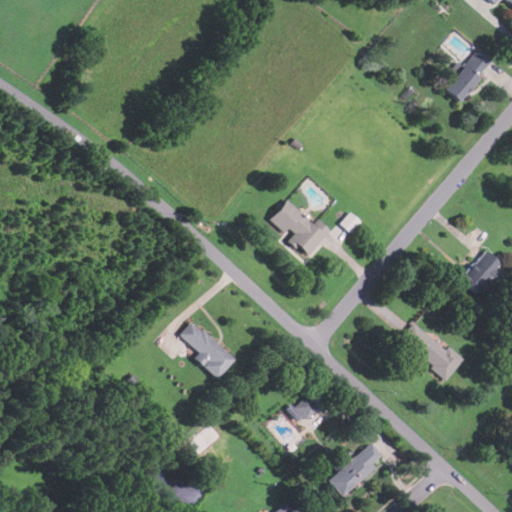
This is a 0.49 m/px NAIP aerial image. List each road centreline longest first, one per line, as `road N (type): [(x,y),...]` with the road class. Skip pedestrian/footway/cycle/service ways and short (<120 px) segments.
road 1 (residential): [(0,85),(176,220),(490,511)]
road 2 (residential): [(310,345),(511,111)]
